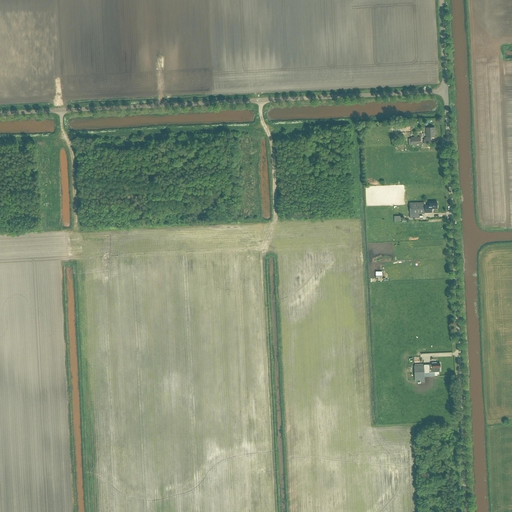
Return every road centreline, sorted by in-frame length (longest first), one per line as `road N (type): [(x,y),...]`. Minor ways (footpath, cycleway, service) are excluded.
road 1 (unclassified): [(0,113),(445,91)]
road 2 (unclassified): [(465,511),(445,91)]
road 3 (track): [(263,124),(0,137)]
road 4 (track): [(60,110),(75,229)]
